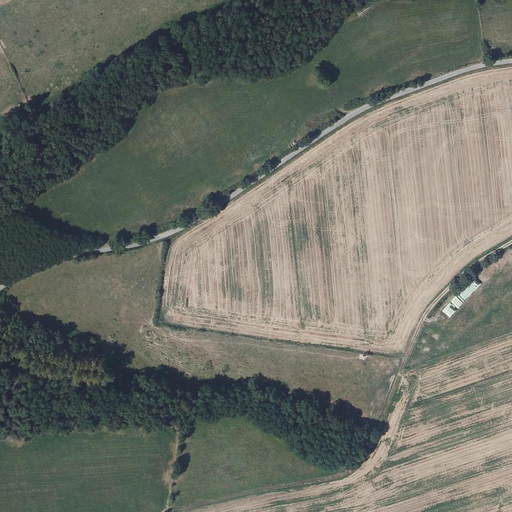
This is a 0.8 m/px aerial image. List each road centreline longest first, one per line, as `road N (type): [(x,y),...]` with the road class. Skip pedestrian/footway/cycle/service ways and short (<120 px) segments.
road 1 (unclassified): [(0,286),(55,261),(181,227),(349,115),(511,60)]
road 2 (track): [(390,397),(437,300),(472,264),(511,242)]
